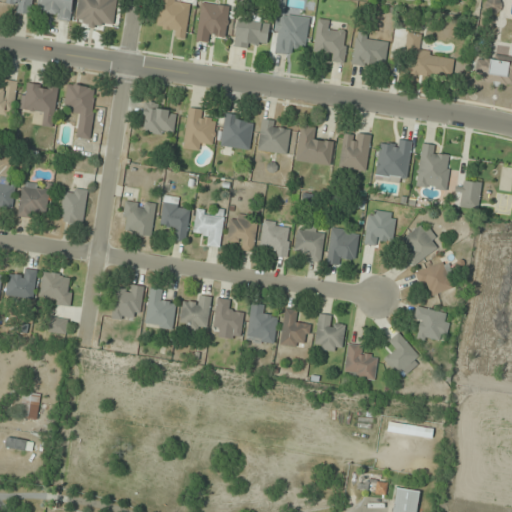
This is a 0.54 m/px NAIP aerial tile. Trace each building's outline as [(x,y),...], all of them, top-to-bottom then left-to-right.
[(16,13),(31,14),(32,0),(1,0),(1,1),(17,2),(16,13)] [(38,0),(38,9),(46,10),(46,18),(71,21),(73,0),(38,0)] [(78,0),(75,23),(113,28),(116,0),(78,0)] [(175,37),(185,39),(190,6),(175,4),(175,0),(159,0),(156,27),(176,30),(175,37)] [(499,15),(500,0),(486,0),(484,13),(499,15)] [(226,36),(229,6),(200,2),(196,41),(210,42),(211,35),(226,36)] [(306,47),(310,18),(277,14),(272,52),(292,55),(293,46),(306,47)] [(344,61),(348,33),(327,30),(328,21),(318,19),(313,57),(344,61)] [(256,47),(256,41),(268,41),(268,20),(236,20),(236,47),(256,47)] [(352,64),(384,68),(388,37),(356,34),(352,64)] [(452,77),(453,58),(430,57),(430,50),(421,49),(422,35),(406,34),(404,74),(452,77)] [(511,50),(511,60),(477,56),(474,80),(511,84),(511,50)] [(18,82),(3,80),(1,89),(0,89),(0,114),(13,116),(18,82)] [(59,87),(24,83),(21,112),(44,115),(43,126),(53,127),(59,87)] [(98,88),(67,84),(63,113),(78,115),(75,137),(90,140),(98,88)] [(141,130),(172,136),(177,111),(146,105),(141,130)] [(183,148),(202,151),(203,142),(213,143),(216,122),(202,120),(204,110),(188,108),(183,148)] [(251,116),(222,116),(222,148),(251,148),(251,116)] [(281,131),(282,122),(262,120),(258,150),(286,154),(289,132),(281,131)] [(334,142),(316,139),(317,128),(302,126),(295,160),(330,166),(334,142)] [(372,136),(345,132),(338,167),(365,172),(372,136)] [(413,142),(393,139),(392,147),(380,146),(375,175),(407,180),(413,142)] [(447,191),(450,157),(434,155),(435,145),(421,144),(416,187),(447,191)] [(0,211),(12,212),(14,180),(0,179),(0,211)] [(479,207),(479,181),(457,181),(457,207),(479,207)] [(37,211),(46,212),(50,186),(23,182),(18,215),(36,218),(37,211)] [(62,225),(84,225),(84,189),(62,189),(62,225)] [(160,227),(175,229),(174,241),(186,242),(190,211),(180,209),(182,199),(164,196),(160,227)] [(121,232),(151,236),(155,205),(125,201),(121,232)] [(220,247),(224,212),(214,210),(213,212),(197,210),(193,233),(204,234),(202,244),(220,247)] [(393,241),(397,214),(370,210),(365,243),(383,246),(384,240),(393,241)] [(253,251),(257,218),(231,215),(228,239),(237,240),(236,249),(253,251)] [(261,245),(270,245),(269,255),(288,257),(290,224),(263,222),(261,245)] [(409,247),(404,252),(414,265),(440,245),(424,223),(403,239),(409,247)] [(325,229),(298,226),(295,257),(321,260),(325,229)] [(344,265),(345,258),(356,259),(359,233),(331,229),(327,263),(344,265)] [(422,290),(430,287),(433,295),(453,288),(443,262),(415,273),(422,290)] [(38,273),(21,268),(19,278),(10,275),(5,294),(30,302),(38,273)] [(40,302),(70,305),(73,276),(43,273),(40,302)] [(124,290),(116,289),(111,318),(130,321),(132,312),(140,313),(145,288),(125,284),(124,290)] [(172,331),(177,303),(166,301),(168,292),(150,289),(144,326),(172,331)] [(180,327),(208,329),(210,296),(195,295),(195,303),(182,302),(180,327)] [(214,336),(242,337),(242,312),(234,312),(234,300),(215,300),(214,336)] [(247,340),(274,344),(278,317),(265,315),(266,306),(251,304),(247,340)] [(295,310),(285,309),(280,344),(306,348),(310,323),(293,321),(295,310)] [(448,312),(418,310),(416,340),(446,342),(448,312)] [(315,349),(342,351),(345,327),(334,326),(335,316),(318,314),(315,349)] [(68,318),(50,317),(49,333),(67,334),(68,318)] [(422,359),(398,334),(389,342),(395,348),(383,360),(402,379),(422,359)] [(368,347),(347,345),(345,376),(375,379),(376,359),(367,358),(368,347)] [(37,420),(40,393),(22,391),(19,417),(37,420)] [(387,432),(432,438),(433,428),(388,423),(387,432)] [(5,447),(26,451),(28,441),(6,437),(5,447)] [(416,511),(419,492),(396,489),(392,511),(416,511)]
